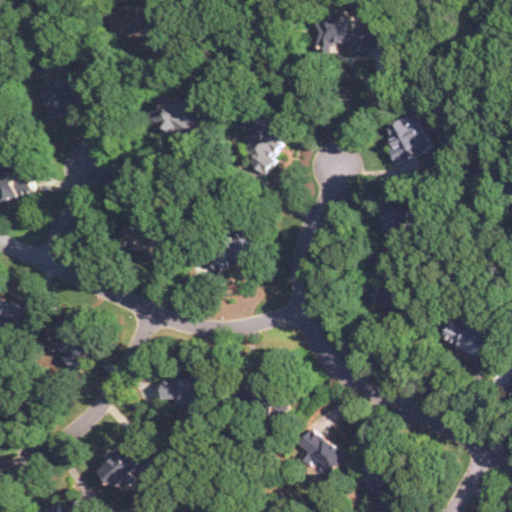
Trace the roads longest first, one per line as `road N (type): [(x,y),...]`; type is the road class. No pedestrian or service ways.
road 1 (residential): [(511,461),(354,376),(315,333),(301,308),(299,266),(306,228),(339,163)]
road 2 (residential): [(301,308),(220,329),(185,323),(0,238)]
road 3 (residential): [(152,313),(104,401),(71,435),(0,470)]
